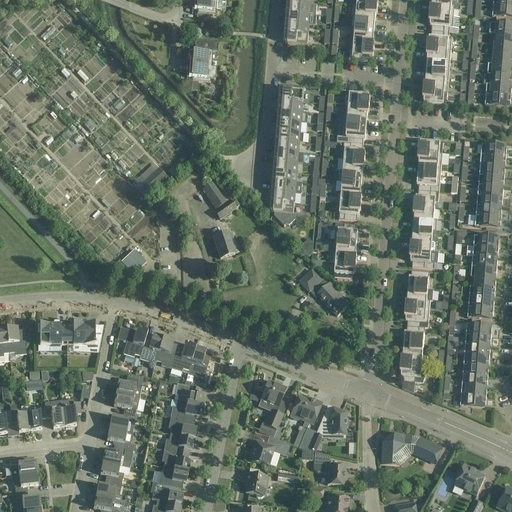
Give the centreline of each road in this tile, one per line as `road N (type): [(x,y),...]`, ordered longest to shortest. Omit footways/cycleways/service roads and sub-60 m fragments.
road 1 (residential): [(368,392),(395,120)]
road 2 (residential): [(205,511),(239,344)]
road 3 (unclassified): [(510,452),(368,392)]
road 4 (residential): [(86,444),(115,300)]
road 5 (unclassified): [(368,392),(239,344)]
road 6 (unclassified): [(239,344),(115,300)]
